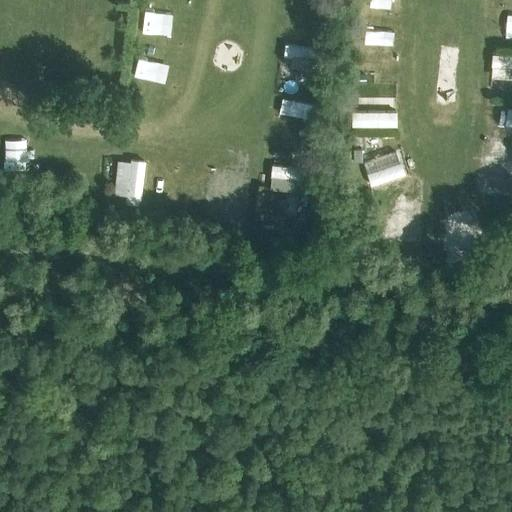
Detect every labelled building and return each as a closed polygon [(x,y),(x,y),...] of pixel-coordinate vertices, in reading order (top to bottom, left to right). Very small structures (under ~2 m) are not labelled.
[(291,55),(320,59),(322,48),(284,43),(282,55),(291,56),(291,55)] [(511,66),(511,54),(491,53),(490,66),(511,66)] [(353,83),(366,83),(366,74),(353,74),(353,83)] [(394,112),(351,112),(351,126),(394,126),(394,112)] [(144,160),(130,158),(124,202),(139,204),(144,160)] [(366,172),(370,184),(404,173),(400,161),(366,172)] [(271,164),(270,176),(305,180),(307,168),(271,164)] [(223,213),(247,217),(254,173),(230,169),(223,213)] [(511,179),(476,176),(475,189),(511,192),(511,179)] [(405,236),(417,236),(419,202),(407,201),(405,236)] [(472,245),(484,239),(465,204),(454,210),(472,245)]
